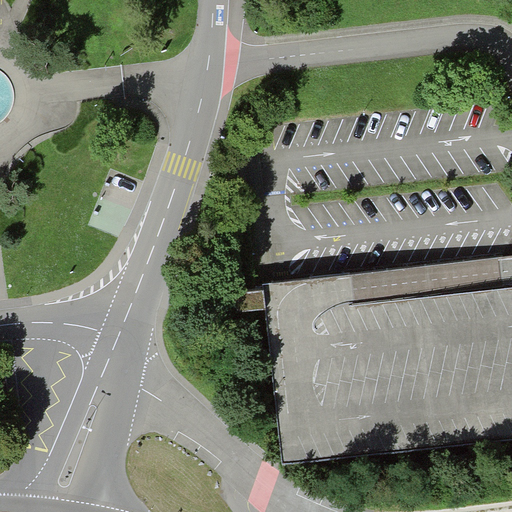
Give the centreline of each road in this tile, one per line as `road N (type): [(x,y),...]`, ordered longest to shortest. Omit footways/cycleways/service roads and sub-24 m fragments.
road 1 (unclassified): [(116,351),(205,90),(214,0)]
road 2 (unclassified): [(116,351),(54,511)]
road 3 (unclassified): [(116,351),(94,327),(0,320)]
